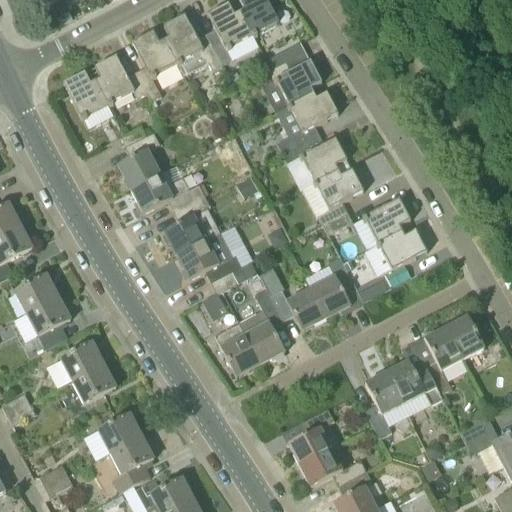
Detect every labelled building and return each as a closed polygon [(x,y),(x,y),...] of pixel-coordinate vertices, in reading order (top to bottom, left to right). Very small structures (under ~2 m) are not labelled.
[(30,0),(38,15),(66,0),(30,0)] [(239,16),(252,41),(278,26),(264,0),(243,0),(239,3),(244,14),(239,16)] [(252,41),(239,16),(234,19),(228,8),(207,19),(215,34),(206,39),(223,69),(231,64),(225,54),(252,41)] [(223,69),(206,39),(197,43),(185,20),(163,31),(169,42),(164,44),(176,68),(177,68),(183,79),(185,78),(186,79),(209,67),(212,74),(223,69)] [(176,68),(164,44),(159,47),(153,36),(132,48),(145,72),(136,77),(147,98),(147,97),(151,105),(160,100),(151,84),(156,81),(155,79),(176,68)] [(265,77),(285,67),(280,57),(261,67),(265,77)] [(147,98),(136,77),(127,81),(116,60),(95,72),(100,83),(95,85),(108,109),(109,109),(110,111),(114,109),(113,107),(133,96),(137,103),(147,98)] [(290,110),(313,98),(310,93),(321,87),(313,71),(301,76),(299,72),(291,76),(285,67),(265,77),(268,82),(269,86),(274,84),(276,89),(279,88),(290,110)] [(108,109),(95,85),(90,88),(84,77),(63,88),(81,123),(82,123),(83,125),(87,123),(86,121),(108,109)] [(282,159),(319,140),(315,131),(338,119),(327,97),(316,103),(313,98),(290,110),(302,135),(289,142),(277,148),(282,159)] [(125,152),(147,140),(142,130),(120,141),(125,152)] [(130,194),(161,178),(148,154),(159,148),(153,137),(147,140),(125,152),(131,163),(117,170),(130,194)] [(315,187),(338,175),(336,170),(347,164),(335,143),(324,149),(319,140),(282,159),(287,168),(302,160),(315,187)] [(369,189),(398,174),(384,149),(356,165),(369,189)] [(323,230),(347,217),(342,207),(363,196),(352,174),(341,180),(338,175),(315,187),(331,215),(319,221),(323,230)] [(174,217),(205,201),(199,190),(190,194),(183,182),(167,190),(161,178),(130,194),(143,219),(168,206),(174,217)] [(236,190),(244,202),(258,193),(250,181),(236,190)] [(207,244),(207,243),(194,220),(211,212),(205,201),(174,217),(180,228),(163,236),(176,261),(207,244)] [(369,253),(402,236),(399,230),(410,225),(399,203),(353,228),(366,253),(369,252),(369,253)] [(0,241),(21,231),(9,208),(0,213),(0,241)] [(347,217),(323,230),(328,240),(353,227),(347,217)] [(21,231),(0,241),(0,269),(32,253),(21,231)] [(269,243),(273,251),(287,244),(281,232),(270,237),(269,243)] [(402,236),(369,253),(383,279),(427,256),(415,235),(404,241),(402,236)] [(207,243),(207,244),(176,261),(189,285),(205,277),(211,288),(233,276),(242,272),(240,269),(235,260),(233,262),(220,237),(207,243)] [(310,292),(326,323),(351,310),(362,304),(358,297),(350,283),(341,265),(330,270),(306,283),(311,292),(310,292)] [(351,265),(344,269),(347,276),(354,272),(351,265)] [(326,323),(310,292),(287,304),(282,294),(284,293),(273,273),(259,280),(270,300),(269,301),(282,325),(293,319),(302,336),(326,323)] [(233,276),(211,288),(217,299),(239,287),(233,276)] [(26,319),(58,302),(47,280),(14,297),(26,319)] [(363,307),(388,294),(383,284),(358,297),(362,304),(363,307)] [(204,306),(208,315),(223,308),(218,298),(204,306)] [(271,331),(282,325),(269,301),(258,306),(263,315),(238,328),(260,368),(285,355),(271,331)] [(58,302),(26,319),(37,340),(38,341),(70,324),(58,302)] [(446,332),(462,364),(484,352),(468,321),(446,332)] [(236,382),(260,368),(238,328),(215,340),(236,382)] [(441,375),(462,364),(446,332),(424,344),(435,365),(425,371),(440,400),(440,399),(451,394),(441,375)] [(71,387),(104,369),(92,347),(59,364),(71,387)] [(440,400),(425,371),(414,377),(409,365),(387,377),(404,409),(425,398),(431,410),(443,404),(440,399),(440,400)] [(104,369),(71,387),(83,409),(116,392),(104,369)] [(383,421),(404,409),(387,377),(365,388),(376,409),(365,415),(379,444),(391,437),(383,421)] [(7,421),(30,408),(24,398),(1,410),(7,421)] [(30,408),(7,421),(12,431),(35,419),(30,408)] [(299,470),(332,453),(320,431),(333,424),(327,413),(299,428),(305,439),(288,448),(299,470)] [(109,458),(142,441),(130,419),(98,436),(109,458)] [(466,448),(494,433),(488,422),(460,437),(466,448)] [(502,471),(511,465),(511,437),(500,444),(494,433),(466,448),(472,460),(478,456),(492,449),(502,471)] [(142,441),(109,458),(120,479),(112,484),(119,498),(150,483),(142,469),(153,463),(142,441)] [(338,491),(367,476),(361,464),(342,474),(332,453),(299,470),(311,492),(332,481),(338,491)] [(499,511),(502,511),(511,507),(511,465),(502,471),(511,488),(511,492),(494,503),(499,511)] [(423,473),(429,484),(442,477),(436,466),(423,473)] [(45,492),(68,480),(62,470),(39,482),(45,492)] [(335,511),(376,511),(370,500),(365,490),(372,486),(367,476),(338,491),(343,502),(333,508),(335,511)] [(68,480),(45,492),(50,503),(73,490),(68,480)] [(156,511),(181,511),(194,505),(183,483),(160,495),(155,484),(136,494),(144,511),(146,511),(154,508),(156,511)] [(456,511),(458,505),(455,499),(443,505),(446,511),(456,511)]
